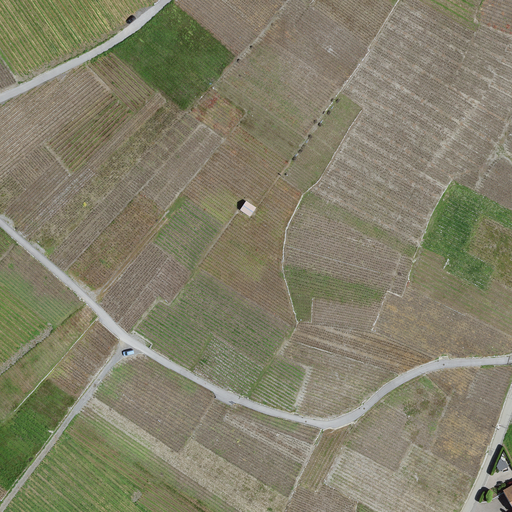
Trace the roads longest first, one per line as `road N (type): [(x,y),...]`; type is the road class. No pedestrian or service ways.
road 1 (unclassified): [(511,359),(432,366),(391,385),(351,418),(323,425),(237,399),(131,342)]
road 2 (track): [(131,342),(2,511)]
road 3 (unclassified): [(170,0),(131,35),(0,101)]
road 4 (unclassified): [(0,222),(131,342)]
